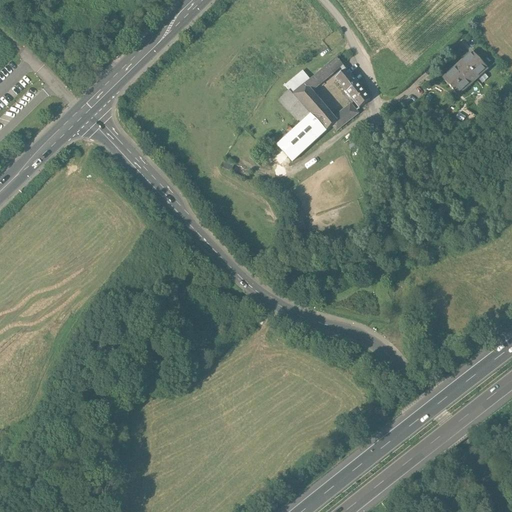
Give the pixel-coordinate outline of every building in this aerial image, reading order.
[(472,54),(443,80),(458,97),(487,71),(472,54)] [(292,163),(332,126),(337,123),(333,118),(311,92),(342,66),(336,59),(313,78),(310,81),(293,94),(311,116),(300,125),(277,146),(292,163)] [(336,80),(347,94),(358,86),(347,71),(336,80)] [(284,86),(289,92),(292,95),(293,94),(310,81),(302,72),(284,86)] [(369,101),(358,86),(347,94),(358,109),(369,101)] [(311,116),(293,94),(292,95),(289,92),(279,100),(300,125),(311,116)] [(350,104),(333,118),(337,123),(332,126),(336,131),(358,114),(350,104)]
